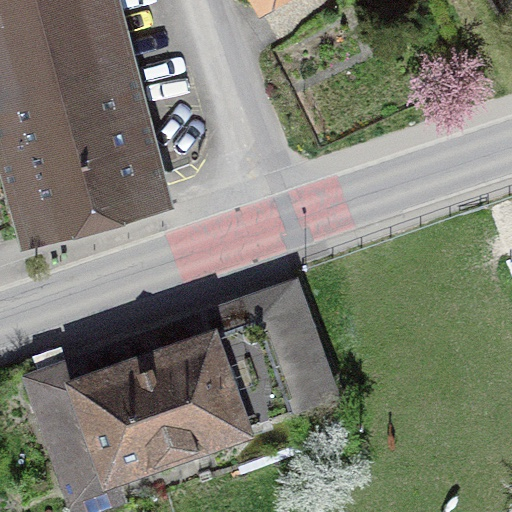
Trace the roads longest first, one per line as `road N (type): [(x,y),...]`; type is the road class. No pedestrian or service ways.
road 1 (primary): [(0,324),(261,237)]
road 2 (primary): [(261,237),(511,151)]
road 3 (unclassified): [(261,237),(193,0)]
